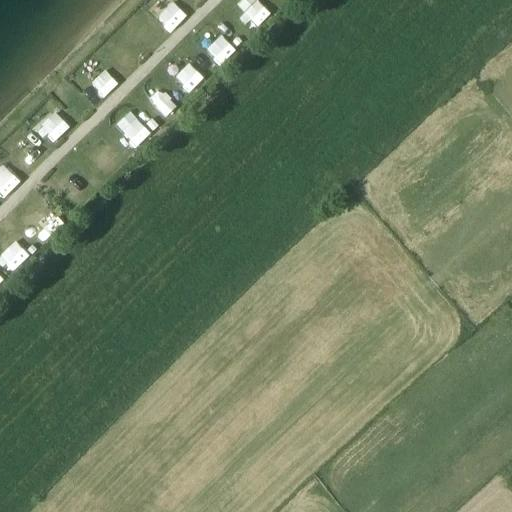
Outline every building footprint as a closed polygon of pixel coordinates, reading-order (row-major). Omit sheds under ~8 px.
[(172,28),(187,11),(173,0),(153,0),(148,6),(172,28)] [(205,49),(219,66),(236,52),(221,35),(205,49)] [(194,93),(208,77),(190,62),(176,78),(194,93)] [(100,75),(85,86),(96,102),(111,91),(100,75)] [(148,103),(164,120),(178,107),(161,91),(148,103)] [(58,110),(47,118),(57,131),(68,123),(58,110)] [(135,148),(152,131),(135,115),(119,133),(135,148)] [(0,166),(0,197),(2,200),(19,183),(1,165),(0,166)] [(57,183),(80,204),(95,189),(73,167),(57,183)]
